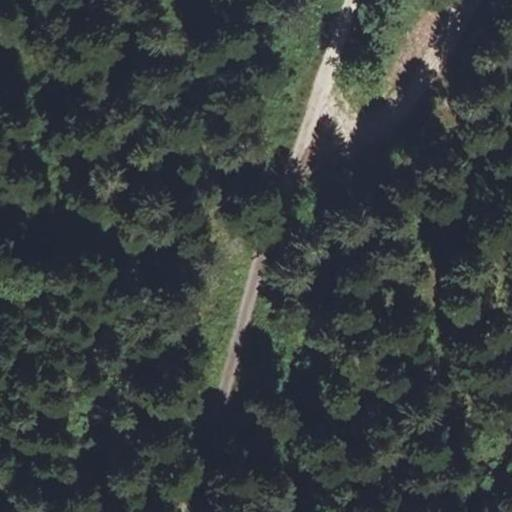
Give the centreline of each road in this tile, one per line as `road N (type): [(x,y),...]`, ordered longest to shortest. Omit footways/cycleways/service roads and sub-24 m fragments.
road 1 (unclassified): [(347,0),(171,511)]
road 2 (track): [(312,101),(355,119),(392,112),(470,0)]
